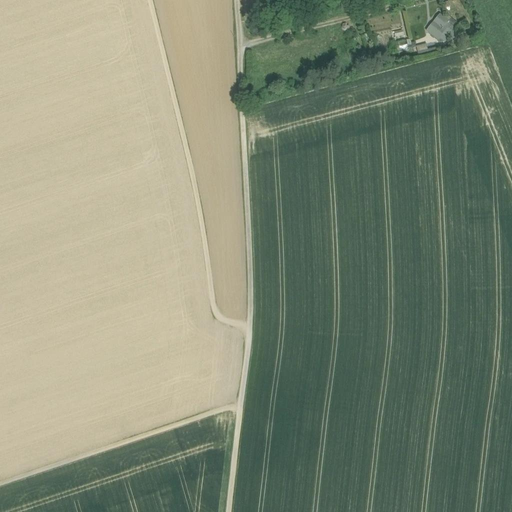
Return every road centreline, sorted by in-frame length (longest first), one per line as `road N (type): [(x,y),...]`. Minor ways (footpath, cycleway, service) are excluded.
road 1 (track): [(229,511),(253,314),(242,0)]
road 2 (track): [(253,314),(222,314),(156,0)]
road 3 (track): [(239,408),(0,484)]
road 4 (track): [(244,47),(429,1)]
